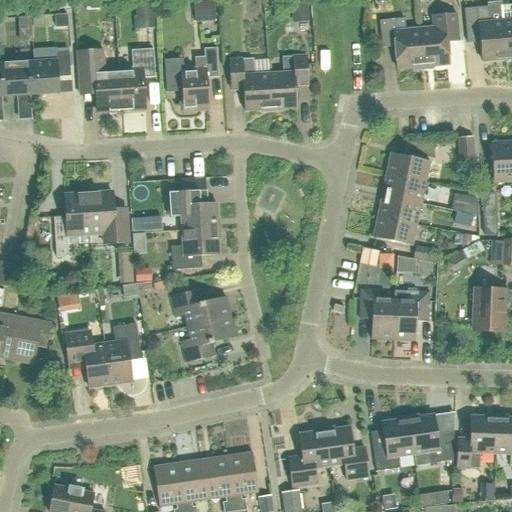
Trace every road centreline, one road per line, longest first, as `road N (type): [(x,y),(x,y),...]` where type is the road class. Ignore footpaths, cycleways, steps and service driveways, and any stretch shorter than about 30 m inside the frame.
road 1 (residential): [(25,438),(160,421),(272,394),(296,376),(302,358)]
road 2 (residential): [(264,360),(243,266),(237,144)]
road 3 (residential): [(341,163),(356,103),(511,97)]
road 4 (residential): [(511,380),(383,376),(302,358)]
road 5 (residential): [(237,144),(76,153),(31,143)]
road 6 (residential): [(302,358),(341,163)]
